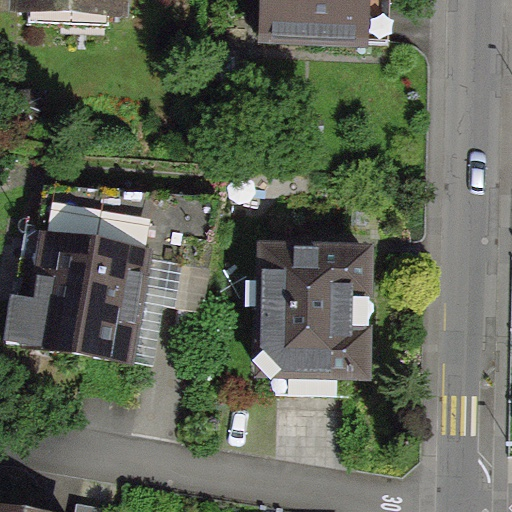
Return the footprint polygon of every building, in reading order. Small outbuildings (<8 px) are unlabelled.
[(129,0),(11,0),(10,17),(128,22),(129,0)] [(361,0),(250,0),(248,45),(382,51),(384,5),(361,4),(361,0)] [(0,313),(0,353),(116,374),(135,263),(34,246),(21,318),(0,313)] [(359,263),(248,258),(242,385),(352,391),(359,263)] [(85,511),(0,495),(0,511),(85,511)]
